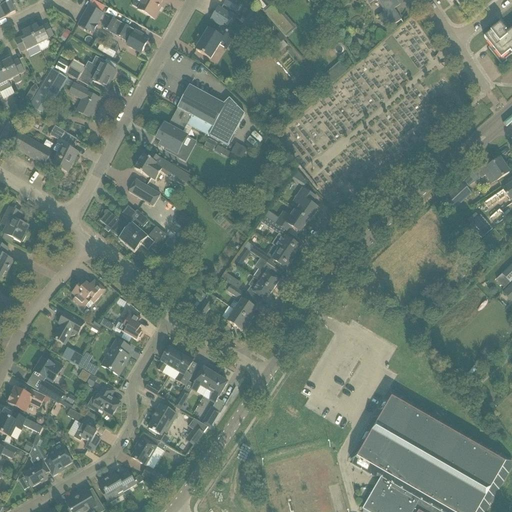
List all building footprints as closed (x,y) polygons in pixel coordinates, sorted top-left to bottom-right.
[(0,0),(0,20),(16,13),(13,7),(15,6),(12,0),(0,0)] [(135,2),(132,6),(138,10),(137,10),(154,19),(159,11),(157,10),(162,0),(143,0),(140,5),(135,2)] [(223,5),(231,10),(236,13),(240,5),(231,0),(221,0),(225,2),(223,5)] [(393,9),(399,5),(395,0),(368,0),(370,3),(374,0),(378,0),(387,13),(380,17),(388,29),(401,20),(393,9)] [(78,26),(92,34),(103,15),(88,6),(78,26)] [(293,30),(272,6),(264,12),(263,11),(262,11),(286,39),(286,38),(285,37),(293,30)] [(251,29),(261,12),(253,7),(243,24),(251,29)] [(210,21),(219,26),(225,30),(233,17),(218,8),(210,21)] [(144,36),(135,31),(111,18),(105,30),(124,40),(124,41),(129,44),(128,47),(142,55),(148,43),(142,40),(144,36)] [(501,24),(485,37),(492,46),(490,48),(502,64),(511,55),(511,34),(509,37),(507,35),(506,35),(505,33),(507,32),(501,24)] [(38,27),(30,30),(39,47),(41,52),(49,48),(50,44),(49,42),(50,42),(49,40),(55,37),(49,25),(39,30),(38,27)] [(328,29),(323,33),(328,39),(336,33),(331,27),(328,29)] [(195,51),(204,57),(210,60),(219,46),(226,51),(234,37),(220,28),(216,36),(208,31),(195,51)] [(39,47),(30,30),(23,34),(24,37),(15,42),(19,51),(21,54),(27,51),(28,53),(39,47)] [(67,40),(72,34),(67,31),(63,38),(67,40)] [(279,34),(273,39),(278,46),(283,42),(284,41),(279,34)] [(354,38),(351,43),(361,47),(363,42),(354,38)] [(73,63),(71,67),(66,74),(69,76),(79,82),(82,75),(94,81),(94,83),(107,90),(113,78),(111,77),(114,72),(105,67),(107,64),(97,58),(90,72),(85,70),(73,63)] [(0,65),(0,66),(9,83),(13,81),(16,85),(22,82),(20,77),(19,76),(25,73),(19,61),(13,64),(11,60),(7,62),(6,60),(0,63),(1,65),(0,65)] [(57,65),(55,68),(66,74),(71,67),(60,60),(59,62),(57,65)] [(339,63),(320,79),(328,88),(346,72),(339,63)] [(9,83),(0,66),(0,65),(0,92),(1,93),(11,88),(9,83)] [(52,70),(29,110),(47,121),(48,120),(45,118),(65,85),(70,88),(73,83),(67,79),(69,76),(66,74),(62,72),(55,68),(53,67),(51,70),(52,70)] [(70,95),(84,102),(78,113),(92,120),(95,113),(94,113),(100,100),(87,93),(88,91),(76,85),(70,95)] [(226,106),(189,86),(178,108),(169,126),(184,134),(188,126),(218,142),(227,126),(236,131),(244,115),(229,100),(226,106)] [(11,88),(1,93),(4,100),(15,95),(11,88)] [(36,93),(32,90),(26,99),(31,102),(36,93)] [(10,121),(1,137),(9,141),(14,133),(18,125),(10,121)] [(255,124),(243,146),(254,152),(264,139),(255,124)] [(184,134),(169,126),(168,126),(165,125),(158,139),(163,141),(161,145),(167,148),(166,151),(186,162),(197,143),(187,138),(188,136),(184,134)] [(55,127),(50,136),(59,141),(52,153),(46,166),(53,170),(55,167),(67,175),(75,162),(77,163),(79,160),(77,158),(79,155),(72,151),(78,141),(55,127)] [(8,144),(13,147),(13,146),(19,136),(14,133),(9,141),(8,144)] [(46,166),(52,153),(20,135),(19,136),(13,146),(13,147),(13,148),(46,166)] [(211,141),(207,148),(214,152),(218,145),(211,141)] [(236,144),(231,154),(241,159),(247,150),(236,144)] [(218,147),(215,152),(220,155),(223,150),(218,147)] [(143,156),(134,170),(148,178),(149,178),(155,182),(161,173),(162,171),(168,176),(173,167),(152,154),(149,160),(143,156)] [(473,167),(479,175),(481,178),(485,176),(491,184),(496,181),(497,182),(509,173),(500,160),(488,168),(483,160),(473,167)] [(474,172),(462,184),(466,189),(479,180),(474,172)] [(183,173),(179,180),(187,185),(191,178),(183,173)] [(302,187),(306,182),(296,174),(292,178),(302,187)] [(160,195),(137,181),(129,193),(153,207),(160,195)] [(462,184),(446,198),(455,209),(471,194),(466,189),(462,184)] [(498,216),(491,222),(497,229),(511,214),(511,209),(508,206),(507,204),(511,201),(511,184),(494,197),(500,206),(494,212),(498,216)] [(316,199),(303,190),(294,202),(300,207),(296,213),(309,222),(310,223),(319,210),(309,204),(313,197),(316,199)] [(181,250),(156,228),(148,238),(141,232),(149,222),(138,212),(136,214),(128,208),(121,216),(129,223),(127,226),(123,223),(122,224),(109,213),(108,212),(107,212),(106,212),(105,213),(105,214),(104,214),(104,215),(105,216),(106,218),(103,222),(108,227),(107,229),(120,240),(119,241),(135,255),(142,247),(148,252),(151,249),(158,254),(166,245),(177,254),(181,250)] [(10,209),(5,218),(1,225),(9,229),(4,239),(12,243),(13,240),(20,244),(28,228),(18,223),(22,215),(10,209)] [(276,225),(287,232),(289,233),(287,231),(290,227),(300,234),(309,222),(296,213),(295,212),(290,218),(283,214),(278,221),(276,225)] [(273,247),(293,259),(300,248),(283,237),(287,232),(276,225),(272,222),(265,218),(261,223),(268,228),(279,235),(272,245),(273,247)] [(483,219),(470,232),(480,242),(493,230),(483,219)] [(479,245),(486,253),(502,238),(495,230),(479,245)] [(9,250),(0,245),(0,279),(1,281),(5,273),(8,274),(9,271),(6,270),(8,266),(11,268),(14,262),(5,257),(9,250)] [(251,253),(260,259),(267,264),(271,259),(272,260),(272,261),(287,271),(294,260),(293,259),(273,247),(267,256),(255,248),(251,253)] [(244,249),(239,256),(245,261),(250,253),(244,249)] [(254,268),(259,271),(254,278),(273,291),(280,281),(274,277),(277,271),(267,264),(260,259),(254,268)] [(505,288),(511,281),(511,266),(497,280),(505,288)] [(226,283),(232,287),(238,291),(242,285),(226,274),(221,280),(226,283)] [(438,274),(432,279),(436,283),(441,278),(438,274)] [(249,286),(251,288),(245,296),(258,304),(261,299),(266,302),(273,291),(254,278),(253,278),(254,279),(249,286)] [(73,301),(84,311),(87,307),(89,309),(93,304),(94,305),(96,303),(95,302),(105,291),(94,281),(89,287),(86,284),(83,288),(80,285),(72,295),(76,298),(73,301)] [(511,284),(503,294),(511,302),(511,284)] [(238,291),(232,287),(228,293),(239,301),(243,295),(238,291)] [(213,304),(207,300),(198,313),(205,317),(213,304)] [(236,312),(251,323),(256,316),(253,314),(256,310),(242,301),(238,306),(239,307),(236,312)] [(137,342),(142,334),(138,332),(141,328),(137,326),(141,319),(128,312),(123,321),(121,325),(118,324),(115,329),(115,331),(116,332),(119,334),(121,332),(128,337),(137,342)] [(247,329),(251,323),(236,312),(232,318),(231,317),(227,322),(241,331),(244,328),(247,329)] [(85,325),(73,319),(65,314),(58,325),(61,327),(53,340),(64,346),(68,338),(70,338),(75,337),(76,335),(78,337),(85,325)] [(100,326),(106,329),(109,323),(103,320),(100,326)] [(131,349),(123,344),(117,341),(112,350),(114,352),(109,361),(106,359),(101,367),(119,377),(130,359),(127,357),(131,349)] [(490,347),(482,355),(487,361),(495,353),(490,347)] [(68,348),(62,358),(78,367),(84,357),(68,348)] [(173,371),(182,356),(170,349),(157,371),(163,374),(167,367),(173,371)] [(93,358),(87,355),(83,361),(89,365),(93,358)] [(182,356),(173,371),(180,375),(175,382),(186,388),(193,377),(187,373),(194,363),(182,356)] [(63,367),(50,359),(48,363),(43,360),(39,367),(37,367),(34,370),(35,372),(34,373),(46,380),(53,384),(63,367)] [(200,388),(206,392),(216,376),(203,369),(191,390),(197,394),(200,388)] [(83,372),(78,379),(86,384),(91,376),(83,372)] [(92,376),(87,384),(93,387),(98,379),(92,376)] [(216,376),(206,392),(213,395),(209,401),(215,404),(218,400),(228,383),(216,376)] [(44,382),(38,391),(59,404),(64,395),(44,382)] [(150,384),(146,391),(157,398),(161,391),(150,384)] [(105,386),(101,392),(98,398),(94,395),(87,407),(97,413),(101,407),(106,410),(104,413),(112,417),(120,404),(111,398),(114,392),(105,386)] [(46,397),(41,394),(32,390),(29,395),(15,389),(8,403),(26,413),(29,406),(40,411),(46,397)] [(486,511),(511,469),(511,459),(398,394),(389,389),(347,462),(376,479),(380,481),(376,488),(372,486),(358,511),(359,511),(486,511)] [(180,411),(186,414),(188,416),(189,414),(181,409),(189,396),(183,392),(178,401),(175,406),(174,408),(180,411)] [(77,399),(71,396),(68,401),(74,404),(77,399)] [(177,417),(170,412),(161,407),(153,421),(154,422),(149,430),(159,435),(156,441),(165,446),(169,439),(165,436),(177,417)] [(212,409),(202,424),(208,428),(210,429),(219,413),(212,409)] [(67,416),(81,425),(77,431),(78,432),(74,438),(81,442),(82,440),(88,444),(86,449),(93,453),(100,441),(95,438),(97,434),(94,432),(97,426),(93,423),(87,420),(85,418),(70,410),(67,416)] [(12,412),(12,413),(14,414),(11,420),(2,415),(0,419),(0,432),(11,438),(16,428),(21,431),(23,427),(27,420),(12,412)] [(88,413),(85,418),(87,420),(93,423),(97,418),(88,413)] [(193,431),(186,441),(194,447),(203,435),(208,428),(202,424),(194,419),(188,427),(193,431)] [(35,424),(27,420),(23,427),(32,431),(35,424)] [(137,450),(132,458),(147,468),(148,467),(154,471),(165,452),(162,451),(157,448),(160,444),(146,435),(144,438),(143,437),(136,449),(137,450)] [(12,460),(17,449),(3,442),(0,447),(0,459),(2,455),(12,460)] [(25,450),(30,453),(34,446),(34,445),(29,442),(25,450)] [(31,462),(35,468),(24,475),(31,488),(41,483),(42,484),(48,480),(45,476),(50,473),(45,464),(44,462),(43,462),(42,460),(43,460),(34,445),(34,446),(30,453),(29,455),(32,456),(34,458),(33,458),(31,462)] [(51,461),(45,464),(50,473),(53,477),(62,472),(61,471),(73,463),(64,448),(49,457),(51,461)] [(142,477),(160,488),(166,478),(148,467),(147,468),(142,477)] [(124,495),(123,494),(136,486),(127,471),(109,481),(108,479),(100,484),(103,489),(100,491),(108,504),(124,495)] [(74,498),(75,499),(67,504),(71,511),(90,511),(97,508),(87,491),(74,498)]
